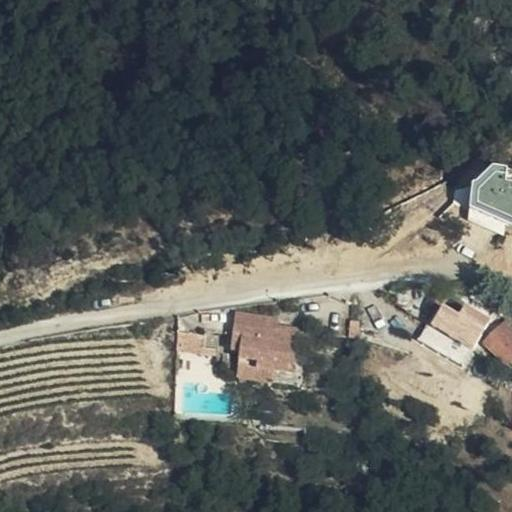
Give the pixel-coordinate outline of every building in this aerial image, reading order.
[(428,324),(472,350),(489,321),(445,295),(428,324)] [(246,380),(303,384),(304,351),(284,351),(284,342),(284,331),(239,332),(237,369),(246,370),(246,380)] [(511,369),(511,368),(508,365),(503,359),(511,349),(511,341),(507,337),(483,360),(501,379),(511,369)] [(284,351),(304,351),(304,342),(284,342),(284,351)] [(211,344),(185,344),(185,361),(226,361),(225,355),(211,355),(211,344)] [(303,389),(303,384),(246,380),(246,388),(283,388),(303,389)] [(282,400),(283,388),(246,388),(245,398),(282,400)]
